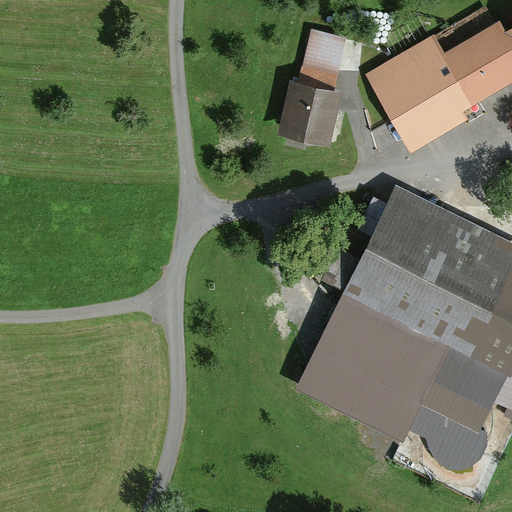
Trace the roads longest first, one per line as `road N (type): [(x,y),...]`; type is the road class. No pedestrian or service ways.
road 1 (residential): [(187,220),(511,149)]
road 2 (unclassified): [(187,220),(178,0)]
road 3 (unclassified): [(150,511),(177,411),(173,298)]
road 4 (residential): [(173,298),(0,317)]
